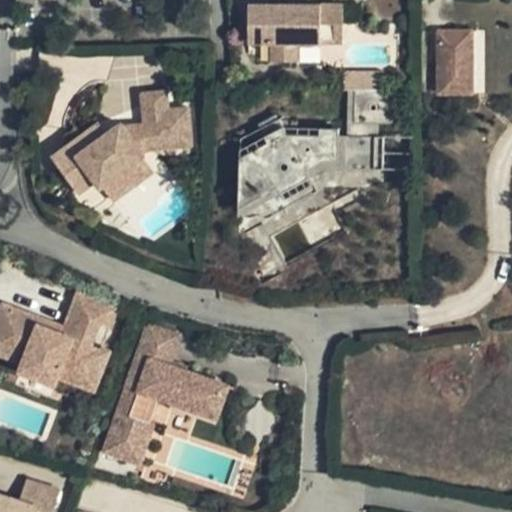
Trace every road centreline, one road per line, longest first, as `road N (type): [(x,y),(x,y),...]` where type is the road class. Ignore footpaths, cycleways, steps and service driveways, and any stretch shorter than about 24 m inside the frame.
road 1 (residential): [(0,231),(49,243),(201,311),(315,328)]
road 2 (residential): [(315,328),(319,492),(471,511)]
road 3 (residential): [(0,0),(0,154)]
